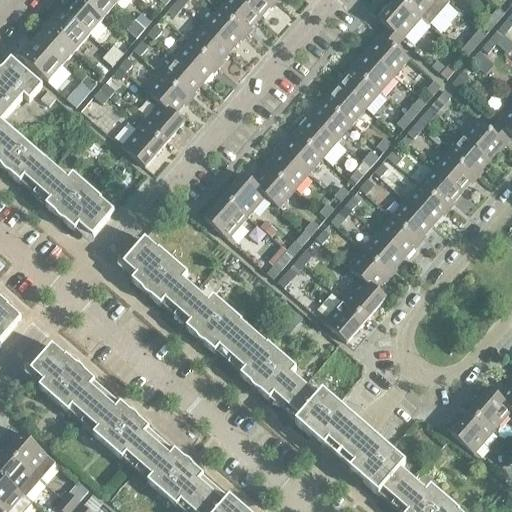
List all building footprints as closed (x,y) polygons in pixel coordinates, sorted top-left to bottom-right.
[(89,38),(102,22),(76,0),(70,0),(60,13),(89,38)] [(76,0),(102,22),(115,7),(106,0),(76,0)] [(260,20),(237,0),(227,0),(217,12),(245,36),(260,20)] [(274,3),(270,0),(237,0),(260,20),(274,3)] [(449,4),(444,0),(397,0),(397,1),(420,21),(428,28),(449,4)] [(378,22),(401,43),(420,21),(397,1),(378,22)] [(182,10),(175,4),(166,14),(174,20),(182,10)] [(505,15),(499,10),(490,19),(497,25),(505,15)] [(245,36),(217,12),(203,28),(231,53),(245,36)] [(75,53),(89,38),(60,13),(46,28),(75,53)] [(149,25),(139,17),(134,23),(143,32),(149,25)] [(511,28),(511,21),(509,19),(501,28),(507,34),(511,28)] [(128,30),(126,32),(136,40),(137,38),(143,32),(134,23),(128,30)] [(162,34),(155,27),(146,37),(153,43),(162,34)] [(62,68),(75,53),(46,28),(34,43),(62,68)] [(231,53),(203,28),(189,45),(216,69),(231,53)] [(486,37),(480,31),(472,40),(478,46),(486,37)] [(380,38),(366,54),(394,78),(408,62),(380,38)] [(489,55),(497,46),(491,40),(482,49),(489,55)] [(19,60),(48,85),(62,68),(34,43),(19,60)] [(148,50),(140,44),(132,54),(139,60),(148,50)] [(216,69),(189,45),(174,62),(202,86),(216,69)] [(122,56),(113,48),(107,54),(116,62),(122,56)] [(101,61),(111,69),(116,62),(107,54),(101,61)] [(379,95),(394,78),(366,54),(352,71),(379,95)] [(478,56),(472,64),(477,68),(484,60),(479,55),(478,56)] [(133,67),(126,60),(117,70),(125,77),(133,67)] [(0,125),(2,125),(23,100),(29,105),(42,89),(11,62),(0,74),(0,125)] [(202,86),(174,62),(160,78),(188,102),(202,86)] [(446,82),(455,73),(448,67),(440,76),(446,82)] [(365,111),(379,95),(352,71),(337,87),(365,111)] [(452,87),(459,93),(469,81),(462,75),(452,87)] [(96,86),(87,78),(81,84),(90,92),(96,86)] [(160,78),(145,95),(159,106),(173,119),(175,117),(188,102),(160,78)] [(119,89),(109,80),(99,91),(110,100),(119,89)] [(75,91),(66,101),(76,109),(85,99),(90,92),(81,84),(75,91)] [(425,93),(432,99),(440,90),(434,84),(425,93)] [(351,128),(365,111),(337,87),(323,104),(351,128)] [(107,101),(99,93),(92,100),(101,108),(107,101)] [(48,109),(55,101),(47,94),(41,102),(48,109)] [(445,94),(437,103),(443,109),(451,99),(445,94)] [(426,106),(419,100),(411,110),(418,115),(426,106)] [(336,145),(351,128),(323,104),(308,120),(336,145)] [(164,148),(184,125),(175,117),(173,119),(159,106),(141,127),(164,148)] [(511,107),(496,125),(511,138),(511,107)] [(422,119),(429,125),(437,116),(430,110),(422,119)] [(96,119),(106,137),(119,129),(108,111),(96,119)] [(397,126),(403,132),(411,123),(405,117),(397,126)] [(322,161),(336,145),(308,120),(294,137),(322,161)] [(496,125),(490,133),(476,121),(462,138),(490,162),(511,138),(496,125)] [(24,181),(37,192),(55,171),(2,125),(0,125),(0,169),(19,186),(24,181)] [(141,127),(121,150),(145,170),(164,148),(141,127)] [(408,136),(415,142),(422,132),(416,127),(408,136)] [(308,178),(322,161),(294,137),(280,153),(308,178)] [(408,149),(413,144),(406,138),(402,143),(408,149)] [(490,162),(462,138),(448,154),(476,178),(490,162)] [(376,150),(383,156),(391,147),(384,141),(376,150)] [(403,160),(394,152),(387,160),(396,168),(403,160)] [(293,194),(308,178),(280,153),(265,170),(293,194)] [(370,154),(361,164),(369,171),(378,161),(370,154)] [(476,178),(448,154),(433,171),(461,195),(476,178)] [(373,176),(380,182),(388,173),(381,167),(373,176)] [(251,186),(265,199),(279,211),(293,194),(265,170),(252,185),(251,186)] [(114,215),(100,203),(101,202),(72,177),(67,182),(55,171),(37,192),(50,203),(45,208),(63,224),(74,234),(79,228),(92,240),(114,215)] [(461,195),(433,171),(419,187),(447,211),(461,195)] [(347,183),(354,189),(362,180),(355,174),(347,183)] [(252,185),(243,177),(223,200),(246,220),(265,199),(251,186),(252,185)] [(359,193),(365,199),(373,189),(367,184),(359,193)] [(447,211),(419,187),(405,204),(432,228),(447,211)] [(333,200),(340,205),(348,196),(341,190),(333,200)] [(223,200),(204,222),(227,242),(246,220),(223,200)] [(352,200),(344,209),(351,215),(359,206),(352,200)] [(432,228),(405,204),(390,220),(418,245),(432,228)] [(319,216),(325,222),(333,213),(327,207),(319,216)] [(330,225),(337,231),(345,222),(338,216),(330,225)] [(418,245),(390,220),(376,237),(404,261),(418,245)] [(264,224),(259,229),(270,239),(275,233),(264,224)] [(312,224),(304,233),(311,239),(319,230),(312,224)] [(316,243),(322,248),(330,239),(323,234),(316,243)] [(362,253),(390,277),(404,261),(376,237),(362,253)] [(186,276),(158,252),(157,253),(144,241),(122,266),(136,278),(131,283),(160,309),(165,303),(177,314),(195,294),(182,282),(186,276)] [(286,254),(292,260),(300,251),(294,245),(286,254)] [(271,271),(266,277),(273,282),(281,273),(292,260),(286,254),(281,250),(268,265),(273,270),(271,271)] [(361,282),(362,280),(376,292),(390,277),(362,253),(347,270),(361,282)] [(297,264),(303,270),(311,261),(305,255),(297,264)] [(298,276),(303,270),(297,264),(292,270),(298,276)] [(239,271),(252,283),(258,277),(244,265),(239,271)] [(284,292),(292,283),(286,277),(278,286),(284,292)] [(385,300),(376,292),(362,280),(361,282),(342,304),(365,324),(385,300)] [(185,331),(203,346),(214,356),(219,350),(232,361),(253,336),(240,325),(241,324),(212,298),(207,304),(195,294),(177,314),(190,325),(185,331)] [(0,345),(21,321),(7,310),(8,309),(0,301),(0,345)] [(365,324),(342,304),(323,326),(346,346),(365,324)] [(291,344),(299,328),(287,322),(279,337),(291,344)] [(273,398),(286,409),(304,388),(290,376),(295,371),(266,346),(265,347),(253,336),(232,361),(244,372),(239,378),(269,403),(273,398)] [(94,384),(84,374),(65,359),(65,360),(51,348),(29,373),(43,384),(38,390),(67,415),(72,410),(84,421),(106,396),(94,385),(94,384)] [(498,399),(511,410),(511,412),(511,413),(511,384),(498,399)] [(361,428),(350,419),(321,393),(316,399),(304,388),(286,409),(299,420),(294,425),(334,460),(337,463),(351,475),(377,498),(382,492),(395,503),(413,483),(400,472),(405,467),(361,428)] [(493,434),(511,413),(511,412),(511,410),(498,399),(489,391),(470,414),(493,434)] [(139,468),(160,443),(148,432),(149,431),(120,406),(119,407),(106,396),(84,421),(97,432),(92,437),(121,462),(126,457),(139,468)] [(493,434),(470,414),(450,436),(473,457),(493,434)] [(6,453),(40,482),(55,465),(21,436),(6,453)] [(140,469),(129,481),(141,492),(147,485),(161,497),(176,510),(180,504),(189,511),(196,511),(215,490),(202,479),(203,478),(192,469),(188,466),(185,462),(174,453),(173,454),(170,451),(160,443),(139,468),(140,469)] [(0,478),(25,500),(40,482),(6,453),(0,459),(0,478)] [(25,511),(31,506),(25,500),(0,478),(0,508),(4,511),(25,511)] [(457,511),(430,488),(425,494),(413,483),(395,503),(404,511),(457,511)] [(241,511),(229,501),(228,501),(215,490),(196,511),(241,511)] [(63,503),(73,511),(79,504),(70,496),(63,503)] [(72,511),(73,511),(63,503),(57,510),(59,511),(72,511)]
